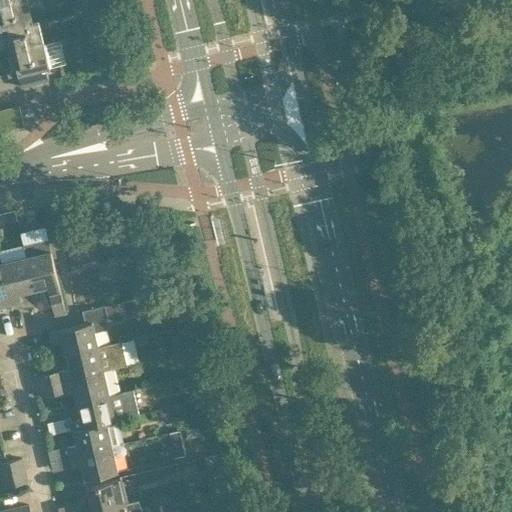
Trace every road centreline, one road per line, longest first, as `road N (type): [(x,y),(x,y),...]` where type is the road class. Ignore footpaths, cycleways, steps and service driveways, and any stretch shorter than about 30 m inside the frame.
road 1 (secondary): [(403,511),(305,102)]
road 2 (secondary): [(220,138),(310,511)]
road 3 (tertiary): [(52,154),(97,158),(220,138)]
road 4 (residential): [(45,511),(8,346)]
road 5 (tertiary): [(212,104),(52,154)]
